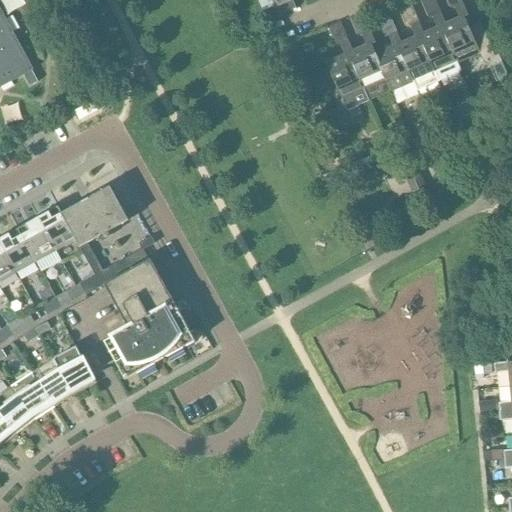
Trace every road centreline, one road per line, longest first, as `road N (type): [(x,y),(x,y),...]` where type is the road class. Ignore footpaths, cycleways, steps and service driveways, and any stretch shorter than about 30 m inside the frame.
road 1 (residential): [(13,511),(54,467),(135,420),(210,446),(246,425),(255,402),(242,361),(113,133)]
road 2 (residential): [(0,191),(113,133)]
